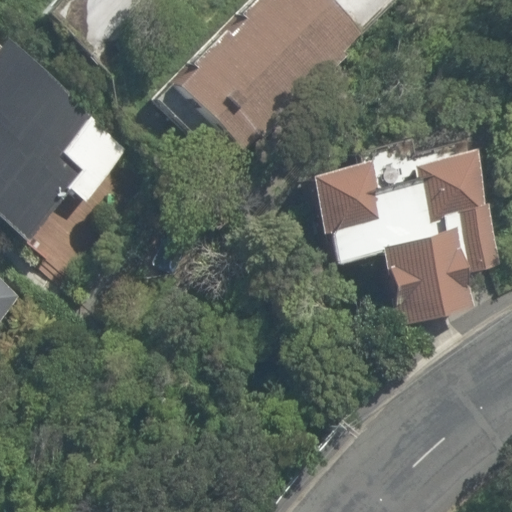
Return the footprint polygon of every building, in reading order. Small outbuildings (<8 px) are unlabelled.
[(164,0),(49,0),(36,16),(107,72),(164,0)] [(349,33),(314,0),(211,0),(137,77),(224,161),(349,33)] [(64,96),(0,46),(0,246),(2,249),(64,170),(28,142),(64,96)] [(472,131),(265,157),(278,256),(361,246),(369,313),(451,303),(446,261),(488,255),(472,131)] [(0,306),(14,285),(0,275),(0,306)]
